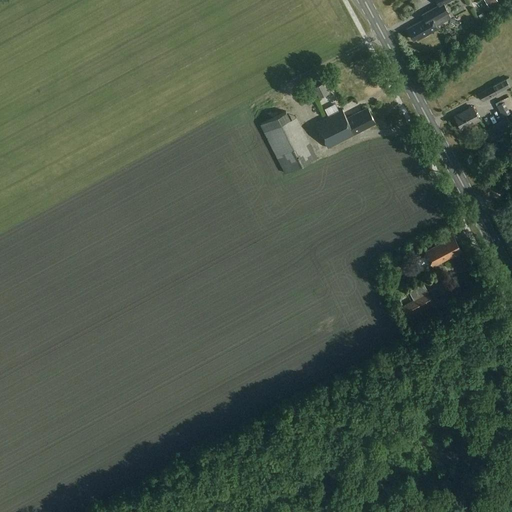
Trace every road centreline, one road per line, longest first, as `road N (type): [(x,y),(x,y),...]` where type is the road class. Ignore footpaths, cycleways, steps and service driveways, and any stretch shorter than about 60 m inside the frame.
road 1 (track): [(70,511),(497,284)]
road 2 (primary): [(511,276),(364,0)]
